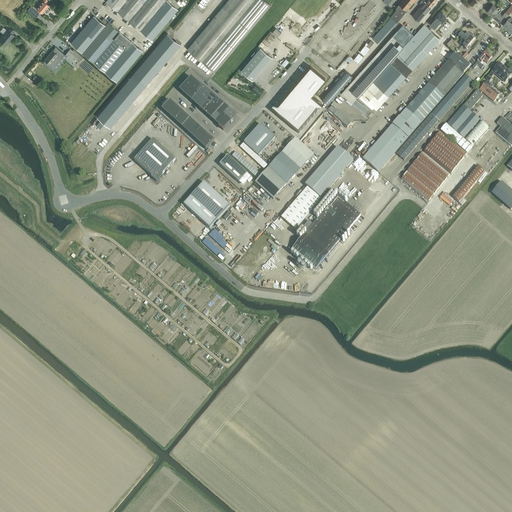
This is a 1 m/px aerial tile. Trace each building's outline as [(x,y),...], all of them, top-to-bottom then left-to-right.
[(42,13),(49,5),(46,2),(47,0),(43,0),(36,8),(42,13)] [(152,40),(178,9),(166,0),(107,0),(106,1),(152,40)] [(203,62),(215,73),(271,5),(265,0),(228,0),(187,49),(203,62)] [(401,0),(399,4),(406,10),(407,10),(409,8),(409,9),(417,0),(401,0)] [(430,7),(436,0),(429,0),(427,3),(425,2),(413,15),(420,21),(431,7),(430,7)] [(406,10),(399,4),(396,8),(397,9),(391,17),(373,39),(378,43),(396,22),(406,10)] [(487,11),(493,16),(500,8),(498,7),(497,8),(493,4),(487,11)] [(36,17),(39,14),(30,7),(27,10),(36,17)] [(500,8),(493,16),(499,21),(501,18),(503,20),(508,15),(505,12),(502,16),(499,12),(501,9),(500,8)] [(442,23),(446,18),(445,17),(445,16),(442,13),(441,14),(439,12),(435,17),(436,18),(430,24),(435,28),(440,22),(442,23)] [(141,53),(143,51),(108,22),(106,25),(94,16),(71,43),(117,82),(139,56),(141,57),(143,55),(141,53)] [(503,24),(507,28),(511,23),(510,21),(511,18),(510,17),(508,20),(507,19),(503,24)] [(12,34),(15,30),(9,25),(6,29),(7,30),(0,38),(0,40),(5,45),(14,35),(12,34)] [(361,95),(376,109),(440,39),(424,25),(361,95)] [(458,37),(462,40),(459,44),(462,47),(472,36),(468,33),(465,36),(462,33),(458,37)] [(97,117),(110,128),(181,45),(168,34),(97,117)] [(404,46),(392,36),(341,93),(352,103),(404,46)] [(472,36),(462,47),(464,48),(466,50),(475,39),(472,36)] [(46,61),(44,63),(54,72),(64,60),(61,57),(64,54),(63,53),(61,51),(56,47),(49,55),(45,60),(46,61)] [(261,48),(241,71),(253,81),(272,58),(261,48)] [(73,62),(75,59),(79,62),(83,57),(74,49),(72,50),(71,49),(65,55),(73,62)] [(465,53),(462,55),(458,52),(456,54),(464,60),(468,55),(465,53)] [(492,58),(486,52),(474,66),(473,67),(475,69),(477,66),(481,69),(484,67),(480,64),(483,61),(484,61),(487,64),(492,58)] [(470,66),(455,53),(363,159),(378,172),(464,74),(470,66)] [(499,64),(488,77),(486,79),(489,82),(491,80),(490,79),(495,74),(505,83),(506,81),(507,81),(508,80),(508,79),(509,78),(510,78),(511,76),(511,74),(499,64)] [(310,66),(272,112),(298,134),(323,105),(311,95),(325,79),(310,66)] [(346,70),(321,99),(328,105),(353,77),(346,70)] [(432,115),(397,154),(404,160),(438,121),(439,121),(473,82),(466,75),(432,115)] [(191,78),(185,84),(189,88),(195,81),(191,78)] [(195,81),(189,88),(193,91),(199,85),(195,81)] [(480,90),(483,92),(494,102),(499,96),(491,89),(493,87),(487,82),(480,90)] [(185,84),(179,91),(183,95),(189,88),(185,84)] [(199,85),(193,91),(197,95),(204,88),(199,85)] [(189,88),(183,95),(187,98),(193,91),(189,88)] [(204,88),(197,95),(201,99),(208,92),(204,88)] [(463,107),(447,125),(446,125),(441,131),(467,154),(473,148),(472,147),(489,128),(483,124),(481,122),(465,141),(463,139),(480,121),(479,120),(469,112),(470,112),(472,114),(474,111),(472,110),(483,97),(481,95),(483,92),(480,90),(479,89),(463,107)] [(193,91),(187,98),(191,102),(197,95),(193,91)] [(208,92),(201,99),(206,102),(212,95),(208,92)] [(197,95),(191,102),(195,106),(201,99),(197,95)] [(212,95),(206,102),(210,106),(216,99),(212,95)] [(201,99),(195,106),(199,109),(206,102),(201,99)] [(216,99),(210,106),(214,109),(220,102),(216,99)] [(170,101),(162,110),(166,114),(174,105),(170,101)] [(206,102),(199,109),(203,113),(210,106),(206,102)] [(220,102),(214,109),(218,113),(224,106),(220,102)] [(174,105),(166,114),(170,117),(178,108),(174,105)] [(210,106),(203,113),(207,116),(214,109),(210,106)] [(224,106),(218,113),(222,116),(229,109),(224,106)] [(178,108),(170,117),(174,121),(182,112),(178,108)] [(214,109),(207,116),(211,120),(218,113),(214,109)] [(229,109),(222,116),(230,123),(237,116),(229,109)] [(182,112),(174,121),(178,125),(186,116),(182,112)] [(218,113),(211,120),(215,124),(222,116),(218,113)] [(186,116),(178,125),(182,128),(190,119),(186,116)] [(222,116),(215,124),(223,131),(230,123),(222,116)] [(511,146),(511,126),(502,118),(497,124),(501,127),(496,134),(511,147),(511,146)] [(190,119),(182,128),(186,132),(194,123),(190,119)] [(194,123),(186,132),(190,136),(198,127),(194,123)] [(254,133),(244,144),(259,157),(276,139),(261,125),(258,129),(257,128),(253,132),(254,133)] [(198,127),(190,136),(194,139),(202,130),(198,127)] [(202,130),(194,139),(198,143),(206,134),(202,130)] [(440,133),(424,152),(451,174),(467,155),(440,133)] [(206,134),(198,143),(206,150),(214,141),(206,134)] [(268,169),(255,183),(274,200),(287,185),(300,170),(314,156),(296,139),(282,154),(268,169)] [(153,140),(134,161),(153,178),(152,178),(157,182),(162,176),(162,175),(176,160),(153,140)] [(305,185),(321,199),(353,161),(338,148),(305,185)] [(450,176),(423,154),(402,180),(429,202),(450,176)] [(247,175),(228,157),(219,165),(239,184),(247,175)] [(459,204),(477,182),(485,173),(477,166),(451,197),(459,204)] [(298,237),(290,247),(293,249),(292,250),(315,270),(381,192),(356,174),(313,225),(309,222),(303,229),(307,232),(301,239),(298,237)] [(492,194),(511,210),(511,208),(511,191),(502,182),(492,194)] [(204,183),(183,205),(188,209),(207,227),(210,229),(230,207),(205,184),(204,183)] [(281,218),(294,229),(320,199),(308,188),(281,218)]
